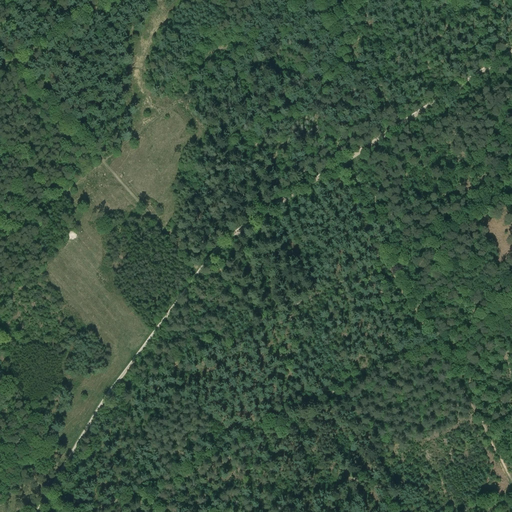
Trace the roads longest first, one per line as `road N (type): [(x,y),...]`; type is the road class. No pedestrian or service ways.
road 1 (track): [(38,511),(104,400),(217,249),(511,53)]
road 2 (track): [(199,273),(13,58),(108,0)]
road 3 (track): [(144,488),(343,387)]
road 4 (track): [(436,340),(344,159)]
road 5 (track): [(511,485),(436,340)]
road 6 (track): [(343,387),(409,511)]
